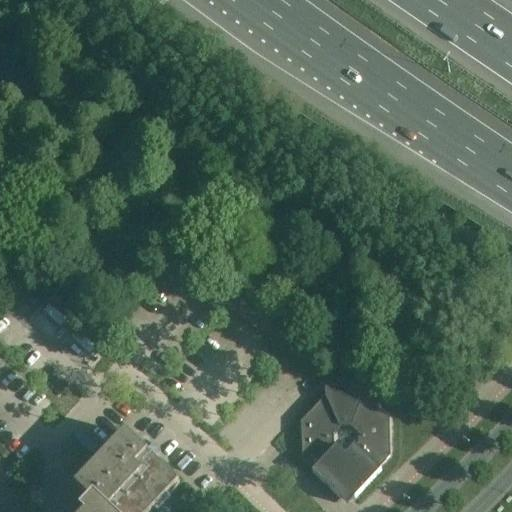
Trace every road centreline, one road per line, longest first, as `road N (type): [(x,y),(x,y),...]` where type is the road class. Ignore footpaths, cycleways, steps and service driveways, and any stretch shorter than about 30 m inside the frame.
road 1 (motorway): [(257,0),(511,177)]
road 2 (secondary): [(511,426),(420,511)]
